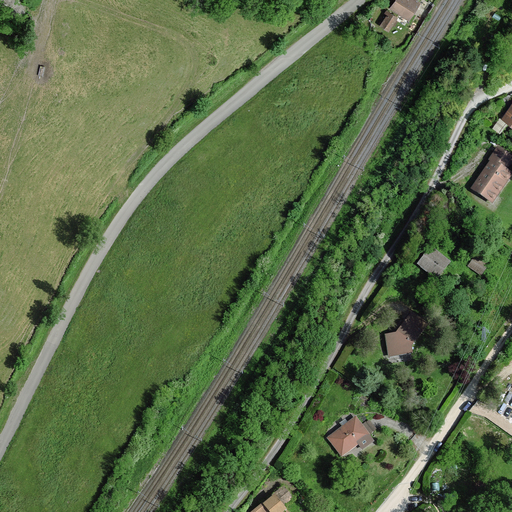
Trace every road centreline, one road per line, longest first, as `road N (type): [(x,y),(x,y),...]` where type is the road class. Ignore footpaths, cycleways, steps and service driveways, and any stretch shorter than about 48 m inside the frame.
road 1 (unclassified): [(0,449),(89,271),(142,191),(199,132),(359,0)]
road 2 (residential): [(228,511),(308,396),(471,106)]
road 3 (residential): [(382,511),(511,329)]
